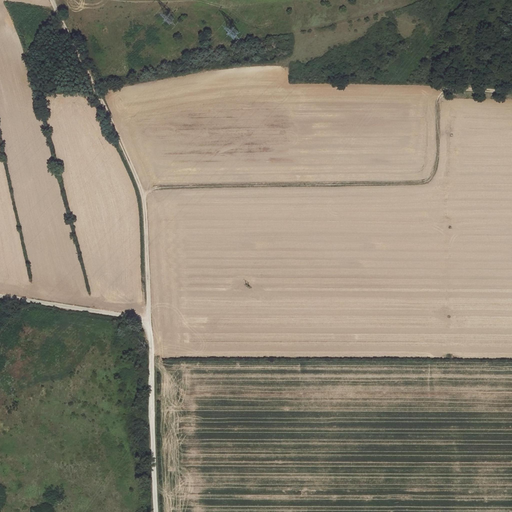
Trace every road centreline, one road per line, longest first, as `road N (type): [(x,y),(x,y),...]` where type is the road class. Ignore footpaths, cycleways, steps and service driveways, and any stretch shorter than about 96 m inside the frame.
road 1 (track): [(156,511),(142,192),(52,0)]
road 2 (track): [(142,192),(425,182),(440,164),(440,93),(511,91)]
road 3 (track): [(0,296),(149,319)]
